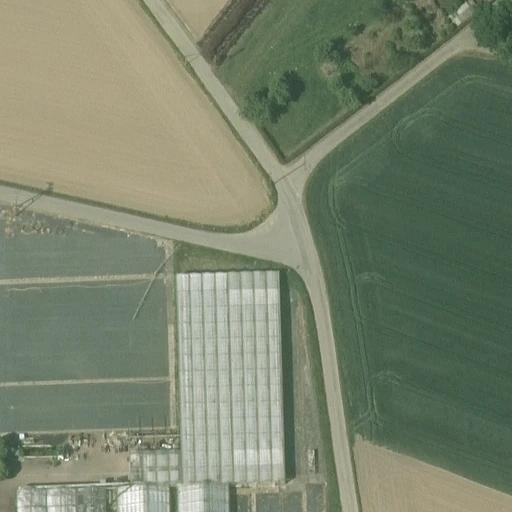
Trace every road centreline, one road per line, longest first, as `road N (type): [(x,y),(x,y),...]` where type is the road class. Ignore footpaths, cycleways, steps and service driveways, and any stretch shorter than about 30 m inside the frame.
road 1 (residential): [(309,244),(236,246),(0,194)]
road 2 (residential): [(150,0),(284,183),(309,244)]
road 3 (residential): [(309,244),(349,511)]
